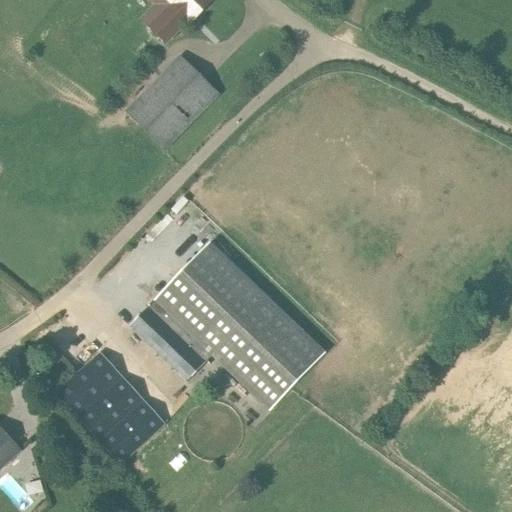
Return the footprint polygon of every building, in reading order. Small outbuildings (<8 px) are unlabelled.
[(162,0),(169,6),(148,28),(165,46),(187,24),(189,26),(213,0),(162,0)] [(160,77),(125,113),(164,151),(219,96),(205,83),(180,57),(160,77)] [(157,304),(131,328),(188,383),(215,356),(271,412),(325,354),(213,247),(157,304)] [(99,356),(56,395),(121,467),(164,427),(99,356)] [(0,475),(22,455),(0,431),(0,475)]
